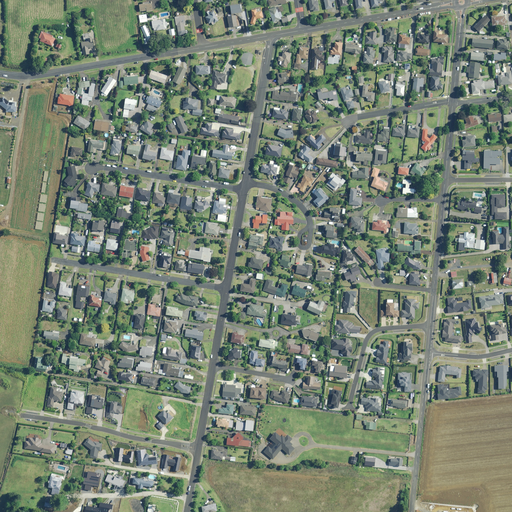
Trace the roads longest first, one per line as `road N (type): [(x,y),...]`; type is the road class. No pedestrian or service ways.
road 1 (tertiary): [(0,73),(82,69),(201,46)]
road 2 (residential): [(197,448),(21,414)]
road 3 (residential): [(51,259),(226,288)]
road 4 (unclassified): [(427,352),(410,511)]
road 5 (residential): [(92,166),(243,189)]
road 6 (residential): [(271,35),(245,181)]
road 7 (tertiary): [(302,29),(437,5)]
road 8 (residential): [(349,405),(371,332),(430,325)]
